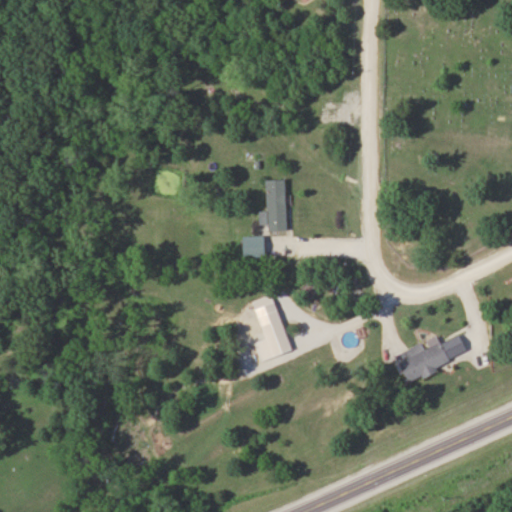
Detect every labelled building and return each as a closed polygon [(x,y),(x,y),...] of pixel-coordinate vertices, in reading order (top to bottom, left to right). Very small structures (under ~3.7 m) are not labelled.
[(289,179),(269,179),(269,211),(264,211),(264,228),(289,228),(289,179)] [(248,235),(248,257),(268,257),(268,235),(248,235)] [(320,291),(317,277),(303,280),(305,294),(320,291)] [(281,361),(300,351),(283,317),(264,327),(281,361)] [(456,364),(447,341),(426,349),(424,344),(401,354),(412,382),(456,364)]
